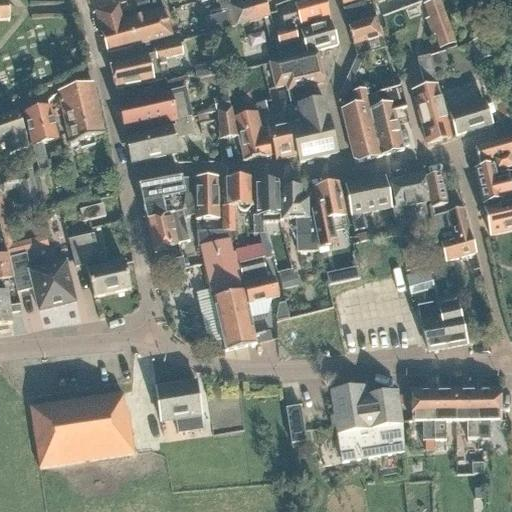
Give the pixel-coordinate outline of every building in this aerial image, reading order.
[(150,9),(147,0),(139,0),(132,2),(135,13),(150,9)] [(216,0),(220,14),(231,11),(230,7),(228,0),(216,0)] [(256,0),(230,7),(231,11),(236,27),(268,18),(262,0),(256,0)] [(297,16),(282,20),(285,32),(329,20),(323,0),(317,0),(294,6),(297,16)] [(0,22),(10,21),(8,3),(0,3),(0,22)] [(366,4),(344,10),(348,23),(365,18),(368,13),(366,4)] [(118,6),(95,13),(106,54),(153,41),(172,37),(165,10),(123,22),(118,6)] [(208,35),(236,27),(231,11),(220,14),(204,19),(208,35)] [(450,30),(444,15),(427,21),(432,37),(450,30)] [(375,19),(358,24),(347,27),(356,57),(384,50),(375,19)] [(330,25),(301,34),(306,51),(301,53),(302,57),(337,47),(330,25)] [(294,30),(276,35),(280,47),(297,42),(294,30)] [(478,62),(491,58),(485,38),(472,42),(478,62)] [(154,55),(109,66),(115,91),(146,85),(162,81),(159,66),(166,64),(165,60),(183,56),(180,44),(173,46),(174,47),(154,52),(154,55)] [(305,89),(319,86),(322,85),(315,55),(270,66),(276,90),(286,88),(291,108),(286,109),(290,124),(277,126),(276,122),(266,124),(275,161),(297,156),(299,165),(336,156),(323,102),(309,105),(305,89)] [(425,88),(412,92),(426,145),(451,139),(429,57),(418,60),(425,88)] [(357,60),(352,71),(357,73),(362,62),(357,60)] [(208,66),(195,69),(196,79),(210,77),(208,66)] [(393,81),(381,84),(383,93),(395,90),(393,81)] [(347,82),(340,96),(347,95),(352,84),(347,82)] [(478,82),(442,94),(456,137),(492,126),(478,82)] [(63,117),(98,108),(92,85),(57,94),(63,117)] [(384,107),(369,111),(381,158),(403,152),(393,112),(405,110),(400,88),(395,90),(383,93),(381,93),(384,107)] [(125,134),(174,122),(190,119),(190,118),(192,117),(185,90),(118,106),(125,134)] [(356,108),(342,111),(354,162),(357,164),(379,159),(366,106),(365,97),(370,96),(369,91),(352,94),(356,108)] [(216,113),(218,113),(231,110),(227,97),(213,101),(216,113)] [(258,113),(268,111),(266,103),(256,105),(258,113)] [(105,137),(98,108),(63,117),(70,146),(79,144),(80,150),(94,147),(92,140),(105,137)] [(33,174),(39,204),(40,209),(50,208),(43,173),(49,171),(42,146),(58,142),(49,109),(24,116),(38,173),(33,174)] [(233,120),(231,110),(218,113),(220,141),(238,139),(243,164),(271,157),(266,135),(261,136),(257,115),(233,120)] [(39,204),(33,174),(26,141),(16,114),(0,119),(0,146),(4,145),(8,157),(16,155),(21,177),(2,181),(4,194),(17,191),(21,208),(39,204)] [(190,119),(174,122),(175,126),(170,127),(170,129),(165,130),(165,128),(160,129),(161,131),(126,139),(132,166),(176,157),(171,137),(177,136),(177,140),(194,136),(190,119)] [(511,138),(475,149),(480,167),(495,162),(498,172),(511,169),(508,159),(511,157),(511,138)] [(494,166),(475,170),(483,206),(511,198),(511,191),(508,174),(501,175),(500,174),(496,174),(494,166)] [(402,208),(428,203),(423,179),(422,175),(391,181),(396,208),(391,209),(394,224),(405,222),(402,208)] [(423,179),(428,203),(429,210),(446,206),(440,175),(423,179)] [(139,188),(146,222),(171,215),(171,213),(186,210),(185,197),(182,179),(139,188)] [(345,187),(354,232),(364,230),(361,215),(391,209),(385,179),(345,187)] [(195,180),(195,197),(195,217),(196,222),(219,221),(217,180),(195,180)] [(223,233),(229,233),(234,233),(234,209),(236,208),(237,211),(240,212),(241,213),(243,214),(246,213),(249,211),(250,210),(251,209),(251,208),(253,208),(252,180),(224,181),(225,209),(223,212),(223,233)] [(256,217),(253,217),(253,236),(263,236),(284,236),(280,225),(279,184),(256,184),(256,217)] [(319,224),(312,225),(314,237),(315,237),(318,251),(318,253),(336,249),(333,237),(349,233),(348,232),(339,189),(338,184),(335,184),(312,189),(319,224)] [(287,190),(282,190),(282,222),(296,222),(297,237),(296,237),(296,254),(318,253),(318,251),(315,237),(314,237),(312,225),(311,221),(307,221),(307,202),(301,202),(300,189),(296,189),(296,187),(287,187),(287,190)] [(89,188),(72,192),(75,204),(92,200),(89,188)] [(171,213),(171,215),(178,245),(189,243),(184,219),(195,217),(195,197),(185,197),(186,210),(171,213)] [(12,245),(2,200),(0,200),(0,227),(7,256),(8,259),(25,254),(48,248),(45,237),(12,245)] [(511,203),(484,210),(490,236),(490,237),(511,232),(511,203)] [(103,207),(80,212),(83,224),(106,218),(103,207)] [(464,210),(433,218),(436,230),(437,233),(445,264),(476,255),(464,210)] [(178,245),(171,215),(146,222),(153,251),(155,250),(156,253),(167,251),(167,248),(178,245)] [(223,233),(219,233),(220,243),(220,244),(229,242),(229,240),(229,233),(223,233)] [(369,233),(356,236),(359,246),(371,243),(369,233)] [(93,236),(69,242),(75,268),(85,266),(93,300),(131,292),(125,266),(101,271),(93,236)] [(211,291),(195,294),(208,352),(224,349),(225,353),(256,346),(254,336),(242,287),(240,279),(234,255),(233,255),(229,242),(220,244),(201,248),(211,291)] [(262,246),(248,249),(252,263),(262,260),(265,260),(262,246)] [(410,252),(402,253),(405,263),(412,262),(410,252)] [(30,272),(25,254),(8,259),(16,295),(33,291),(38,313),(75,304),(65,263),(30,272)] [(0,282),(12,280),(8,259),(7,256),(0,257),(0,282)] [(183,259),(167,262),(170,280),(182,276),(185,271),(183,259)] [(240,279),(242,287),(244,286),(248,306),(279,299),(274,280),(268,281),(262,260),(252,263),(238,266),(241,278),(240,279)] [(337,273),(327,275),(329,287),(339,284),(337,273)] [(292,277),(281,280),(284,291),(295,288),(292,277)] [(13,280),(12,280),(0,282),(0,327),(11,326),(10,315),(21,314),(16,295),(13,280)] [(437,304),(447,350),(466,346),(460,315),(459,315),(456,301),(448,302),(437,304)] [(447,350),(437,304),(418,308),(428,354),(447,350)] [(269,333),(254,336),(256,346),(268,343),(271,342),(269,333)] [(195,385),(156,391),(161,425),(174,423),(177,437),(202,433),(195,385)] [(364,388),(330,393),(341,465),(405,455),(403,427),(397,393),(365,398),(364,388)] [(500,390),(478,391),(479,440),(490,440),(490,423),(501,423),(500,390)] [(445,424),(457,423),(456,391),(434,392),(435,442),(446,442),(445,424)] [(456,391),(457,423),(466,423),(467,440),(479,440),(478,391),(456,391)] [(435,442),(434,392),(412,392),(412,424),(423,424),(423,442),(427,442),(435,442)] [(122,396),(30,410),(40,471),(70,466),(90,463),(134,456),(127,413),(125,414),(122,396)] [(300,408),(285,411),(291,446),(306,444),(300,408)] [(435,443),(426,443),(426,453),(435,453),(435,443)] [(483,464),(471,465),(471,476),(483,475),(483,464)]
